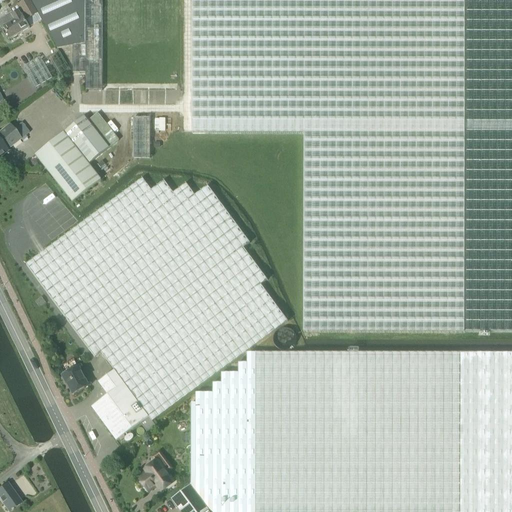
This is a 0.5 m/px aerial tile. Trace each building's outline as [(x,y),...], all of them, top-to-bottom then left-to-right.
[(10,40),(30,29),(25,21),(27,20),(37,14),(29,0),(19,6),(22,11),(19,13),(13,16),(12,15),(0,21),(0,25),(3,30),(4,29),(10,40)] [(29,0),(51,37),(59,51),(73,47),(73,73),(85,73),(85,91),(102,91),(101,0),(85,0),(29,0)] [(511,0),(191,0),(191,91),(304,91),(303,332),(352,332),(464,333),(466,333),(511,332),(511,0)] [(151,45),(130,59),(135,67),(148,58),(160,74),(168,69),(164,64),(172,58),(169,53),(161,59),(151,45)] [(84,117),(64,132),(74,145),(89,164),(109,148),(118,140),(97,114),(87,121),(84,117)] [(133,159),(150,159),(150,118),(133,118),(133,159)] [(0,157),(8,151),(7,150),(20,140),(21,140),(9,124),(8,125),(9,125),(0,131),(0,157)] [(35,155),(72,203),(100,180),(63,133),(35,155)] [(113,370),(152,421),(287,321),(276,306),(261,285),(267,280),(243,248),(250,243),(208,186),(195,196),(186,184),(173,194),(164,181),(151,191),(142,179),(26,265),(94,357),(100,353),(113,370)] [(191,484),(190,485),(210,511),(511,511),(511,353),(247,353),(247,363),(238,363),(238,373),(221,373),(221,383),(212,383),(212,393),(195,393),(195,403),(191,403),(191,484)] [(87,384),(78,367),(62,374),(66,383),(69,382),(74,391),(87,384)] [(113,370),(99,381),(104,387),(102,388),(104,387),(108,394),(91,407),(116,440),(140,423),(147,433),(156,426),(154,423),(152,421),(113,370)] [(146,472),(138,478),(146,489),(154,483),(161,492),(173,482),(166,472),(170,468),(159,453),(153,458),(155,461),(144,470),(146,472)] [(0,500),(8,511),(22,503),(7,483),(0,488),(0,500)] [(210,511),(190,485),(171,499),(180,511),(210,511)]
